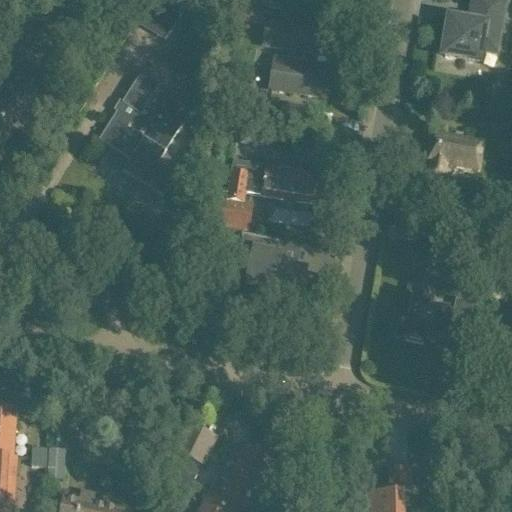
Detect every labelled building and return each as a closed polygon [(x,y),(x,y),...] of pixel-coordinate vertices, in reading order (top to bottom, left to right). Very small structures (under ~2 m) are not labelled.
[(162,0),(152,0),(137,25),(165,43),(184,13),(162,0)] [(449,21),(443,56),(479,61),(480,49),(494,51),(502,0),(500,0),(477,0),(476,12),(479,13),(477,25),(449,21)] [(266,28),(263,48),(289,52),(287,64),(274,62),(270,92),(327,100),(331,70),(299,65),(300,53),(319,56),(321,36),(266,28)] [(0,141),(5,144),(13,131),(14,132),(23,137),(36,116),(26,109),(44,81),(21,66),(3,95),(0,92),(0,141)] [(141,75),(99,143),(130,162),(122,174),(163,199),(176,177),(157,165),(189,114),(155,93),(159,86),(141,75)] [(240,99),(237,118),(285,125),(288,106),(240,99)] [(431,135),(426,163),(430,163),(428,171),(429,176),(431,179),(435,181),(441,181),(444,178),(446,174),(447,166),(456,168),(456,170),(478,174),(484,144),(431,135)] [(231,174),(227,202),(244,204),(245,196),(262,198),(261,199),(314,207),(319,177),(266,168),(266,169),(249,166),(247,176),(231,174)] [(215,203),(212,227),(228,229),(240,231),(243,207),(231,205),(215,203)] [(457,228),(454,244),(466,246),(469,230),(457,228)] [(469,230),(465,257),(486,261),(491,234),(469,230)] [(281,246),(242,237),(247,256),(253,257),(245,299),(259,302),(262,288),(271,290),(270,293),(300,300),(305,275),(276,269),(281,246)] [(451,334),(455,315),(431,310),(432,306),(412,302),(409,321),(400,319),(396,340),(404,342),(404,343),(423,347),(424,343),(439,346),(442,332),(451,334)] [(0,458),(13,459),(16,411),(0,410),(0,458)] [(221,413),(216,434),(226,437),(232,416),(221,413)] [(187,426),(173,455),(187,462),(202,433),(187,426)] [(202,433),(187,462),(201,468),(202,469),(216,440),(202,433)] [(216,482),(209,495),(237,511),(265,461),(238,444),(221,473),(217,471),(213,480),(216,482)] [(32,451),(31,460),(46,461),(46,451),(32,451)] [(48,451),(47,482),(64,483),(66,452),(48,451)] [(0,458),(0,511),(12,511),(17,460),(13,459),(0,458)] [(31,460),(31,469),(45,470),(46,461),(31,460)] [(184,470),(179,478),(192,485),(196,476),(201,468),(187,462),(184,470)] [(179,478),(175,486),(187,493),(192,485),(179,478)] [(410,511),(410,488),(389,488),(389,511),(410,511)] [(236,511),(237,511),(209,495),(198,511),(236,511)] [(62,501),(60,511),(103,511),(104,510),(93,508),(94,502),(79,499),(78,505),(62,501)]
